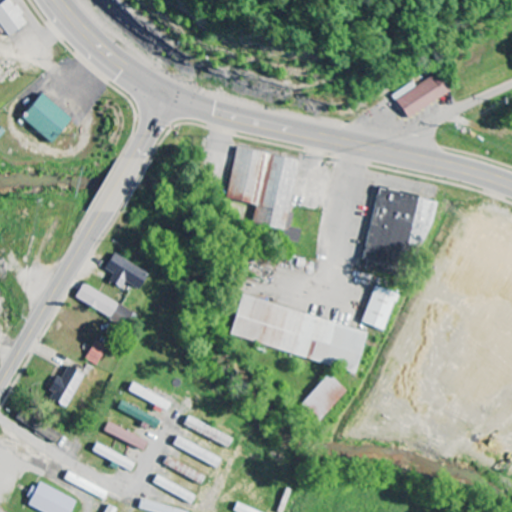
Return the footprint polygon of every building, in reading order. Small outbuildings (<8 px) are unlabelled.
[(25,24),(8,0),(4,0),(0,3),(0,29),(6,38),(25,24)] [(419,87),(417,84),(396,95),(408,119),(454,94),(443,74),(419,87)] [(17,121),(49,144),(67,118),(36,95),(17,121)] [(299,161),(235,149),(225,201),(254,207),(250,231),(298,241),(300,230),(290,228),(292,215),(288,214),(299,161)] [(434,202),(375,191),(361,269),(383,273),(387,253),(399,255),(400,249),(424,253),(434,202)] [(29,262),(40,267),(62,222),(51,217),(29,262)] [(107,283),(119,289),(122,283),(138,291),(146,274),(111,255),(103,270),(112,275),(107,283)] [(134,313),(78,286),(71,301),(127,328),(134,313)] [(358,324),(381,333),(395,297),(372,288),(358,324)] [(367,334),(239,296),(227,337),(355,374),(367,334)] [(104,347),(93,342),(84,361),(95,366),(104,347)] [(82,376),(65,367),(58,380),(56,378),(44,399),(63,410),(82,376)] [(297,405),(316,424),(344,394),(325,375),(297,405)] [(170,404),(130,384),(125,393),(166,412),(170,404)] [(115,411),(155,430),(159,421),(119,401),(115,411)] [(181,429),(228,447),(231,438),(185,419),(181,429)] [(101,433),(141,452),(145,442),(105,424),(101,433)] [(221,458),(174,439),(170,449),(217,468),(221,458)] [(134,462),(93,446),(89,455),(130,471),(134,462)] [(107,491),(65,474),(61,483),(103,500),(107,491)] [(194,496),(154,477),(150,485),(190,504),(194,496)] [(34,511),(68,511),(74,502),(34,483),(23,506),(34,511)] [(139,511),(186,511),(139,500),(136,511),(139,511)]
